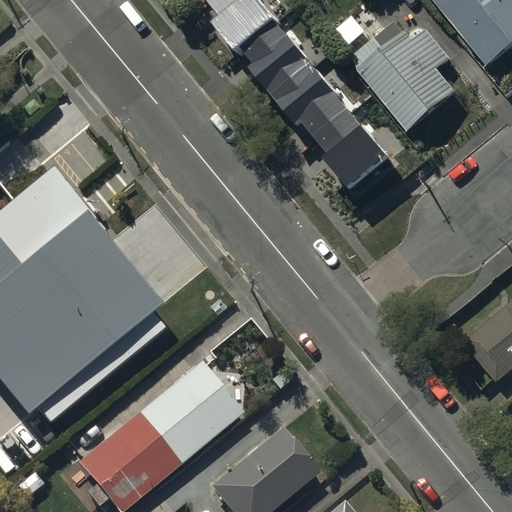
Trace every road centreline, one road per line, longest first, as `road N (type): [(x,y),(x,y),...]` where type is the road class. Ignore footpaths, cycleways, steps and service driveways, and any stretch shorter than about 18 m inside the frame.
road 1 (residential): [(71,0),(339,325)]
road 2 (residential): [(339,325),(492,511)]
road 3 (residential): [(511,183),(339,325)]
